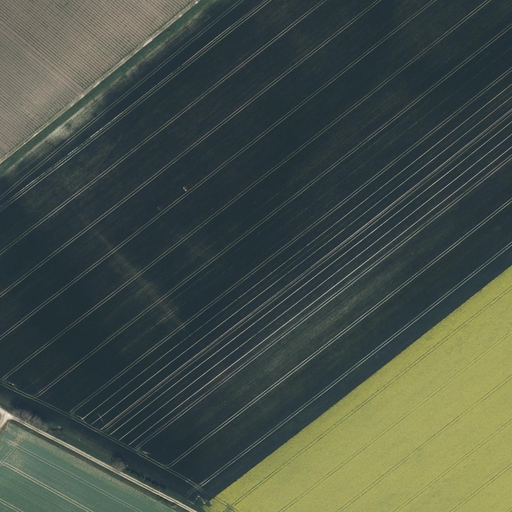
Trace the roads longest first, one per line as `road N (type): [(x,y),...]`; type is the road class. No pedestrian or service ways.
road 1 (track): [(196,0),(0,161)]
road 2 (track): [(193,511),(0,410)]
